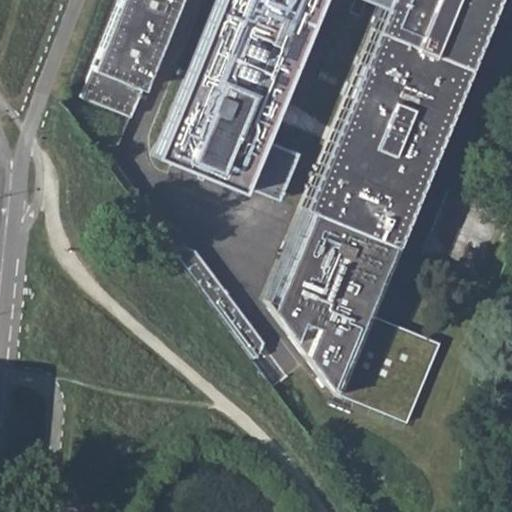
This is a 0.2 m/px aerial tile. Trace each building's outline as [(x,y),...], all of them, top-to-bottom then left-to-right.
[(117,0),(93,59),(78,96),(129,116),(140,88),(151,93),(186,0),(117,0)] [(215,0),(152,158),(239,193),(318,0),(215,0)] [(469,33),(482,0),(392,0),(267,307),(275,319),(324,385),(326,382),(334,386),(332,392),(404,421),(437,341),(365,312),(363,318),(354,314),(356,308),(383,242),(384,240),(411,174),(429,129),(469,33)] [(478,37),(511,50),(511,0),(482,0),(469,33),(478,37)] [(478,37),(469,33),(429,129),(411,174),(420,178),(478,37)] [(411,174),(384,240),(393,244),(420,254),(447,190),(420,178),(411,174)] [(393,244),(384,240),(383,242),(356,308),(354,314),(363,318),(365,312),(393,244)]
